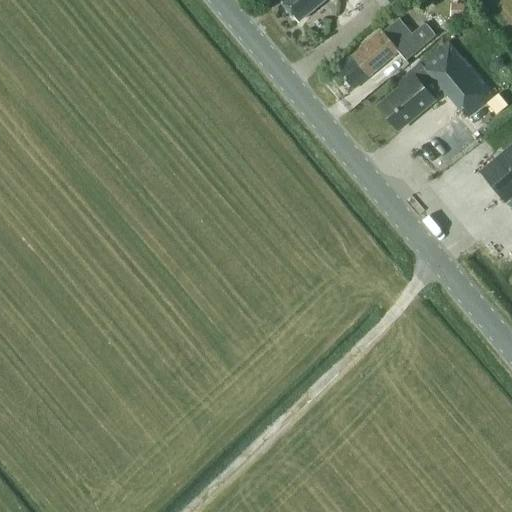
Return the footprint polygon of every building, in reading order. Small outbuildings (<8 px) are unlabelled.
[(279,0),(299,23),(326,0),(279,0)] [(374,0),(383,11),(396,0),(374,0)] [(436,37),(426,24),(412,35),(403,25),(397,30),(393,25),(384,32),(382,31),(337,69),(354,90),(399,52),(407,61),(436,37)] [(443,90),(466,118),(493,96),(449,42),(397,84),(401,88),(378,107),(399,131),(435,100),(433,98),(443,90)] [(511,197),(511,145),(480,172),(506,203),(511,197)]
